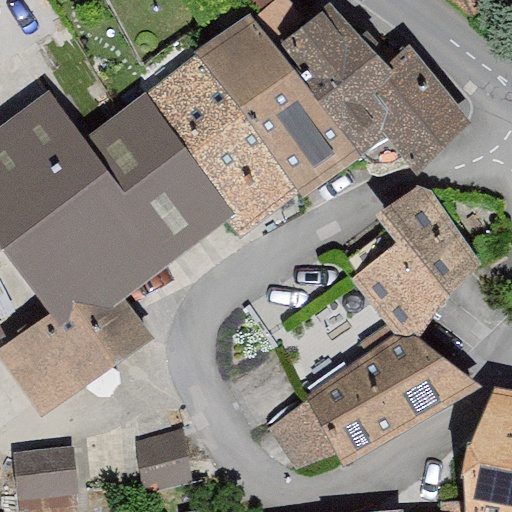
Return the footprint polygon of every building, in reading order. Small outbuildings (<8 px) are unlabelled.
[(322,0),(317,0),(256,48),(340,154),(368,133),(396,169),(456,123),(389,37),(366,55),(322,0)] [(454,0),(464,12),(479,0),(454,0)] [(228,11),(171,53),(281,203),(340,154),(256,48),(228,11)] [(281,203),(171,53),(126,90),(207,215),(225,242),(281,203)] [(38,100),(0,129),(0,296),(25,329),(91,284),(207,215),(126,90),(59,133),(38,100)] [(415,183),(362,225),(383,251),(349,278),(386,324),(493,240),(455,192),(435,208),(415,183)] [(91,284),(25,329),(0,345),(0,383),(22,416),(131,343),(91,284)] [(464,389),(391,337),(286,394),(326,466),(464,389)] [(511,511),(511,397),(500,395),(442,445),(443,511),(511,511)] [(59,454),(0,458),(0,511),(2,511),(64,507),(59,454)]
